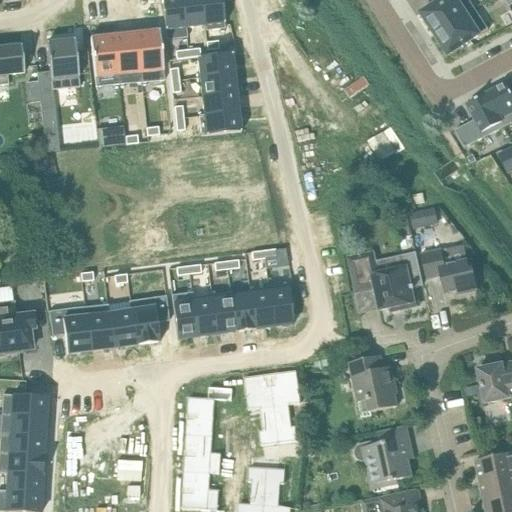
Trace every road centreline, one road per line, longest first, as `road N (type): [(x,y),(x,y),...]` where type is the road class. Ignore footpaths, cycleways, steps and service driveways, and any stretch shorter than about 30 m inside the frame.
road 1 (residential): [(165,369),(294,353),(312,342),(325,313),(245,0)]
road 2 (residential): [(457,511),(421,360),(511,324)]
road 3 (residential): [(379,0),(441,95),(511,56)]
road 4 (residential): [(165,369),(159,511)]
